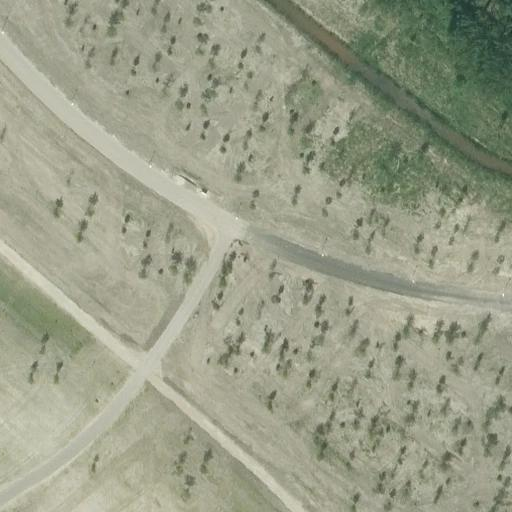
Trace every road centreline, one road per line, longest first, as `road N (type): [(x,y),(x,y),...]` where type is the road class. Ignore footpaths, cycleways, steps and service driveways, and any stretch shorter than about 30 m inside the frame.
road 1 (motorway): [(388,511),(0,184)]
road 2 (motorway): [(0,279),(275,511)]
